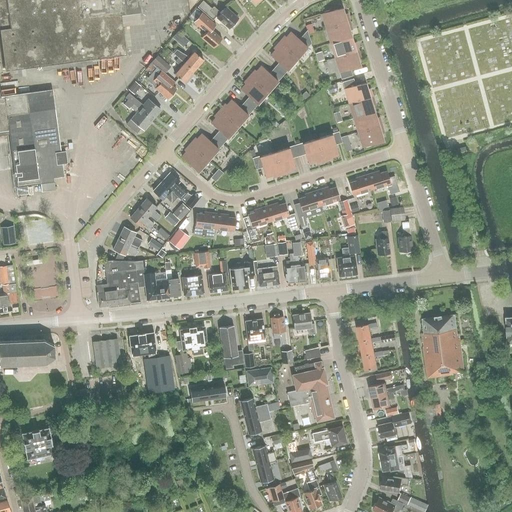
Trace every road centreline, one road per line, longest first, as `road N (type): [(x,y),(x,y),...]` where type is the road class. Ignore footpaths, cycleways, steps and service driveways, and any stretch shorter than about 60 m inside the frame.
road 1 (residential): [(404,149),(235,201),(209,193),(160,151)]
road 2 (secondary): [(79,319),(330,291)]
road 3 (tertiary): [(348,511),(364,453),(330,291)]
road 4 (residential): [(160,151),(300,0)]
road 5 (residential): [(404,149),(358,0)]
road 6 (residential): [(268,511),(252,486),(229,406),(201,410)]
road 7 (residential): [(71,255),(160,151)]
road 8 (residential): [(444,277),(404,149)]
